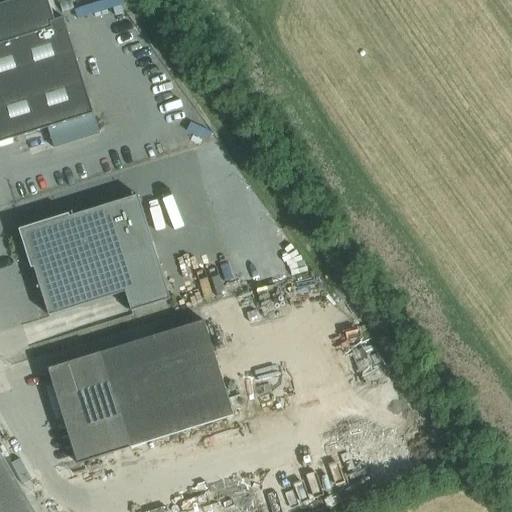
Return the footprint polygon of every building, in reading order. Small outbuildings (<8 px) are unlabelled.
[(41,0),(0,12),(0,143),(44,129),(51,149),(96,135),(61,21),(49,25),(41,0)] [(169,298),(137,194),(21,230),(48,315),(124,291),(130,310),(169,298)] [(203,215),(173,223),(178,243),(208,235),(203,215)] [(216,268),(206,270),(210,288),(220,286),(216,268)] [(191,276),(197,295),(209,292),(203,272),(191,276)] [(204,319),(47,368),(77,464),(233,415),(204,319)] [(242,377),(249,389),(259,384),(252,372),(242,377)] [(260,441),(261,424),(233,423),(233,440),(260,441)] [(35,511),(0,451),(0,511),(35,511)]
